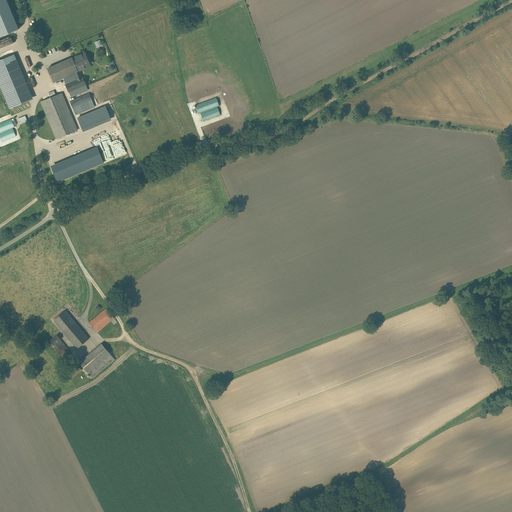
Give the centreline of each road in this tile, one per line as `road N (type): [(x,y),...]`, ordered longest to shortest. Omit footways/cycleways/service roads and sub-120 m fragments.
road 1 (track): [(55,213),(93,187),(170,155),(263,140),(511,1)]
road 2 (track): [(190,367),(230,375),(511,267)]
road 3 (track): [(250,511),(190,367),(138,346),(88,279)]
